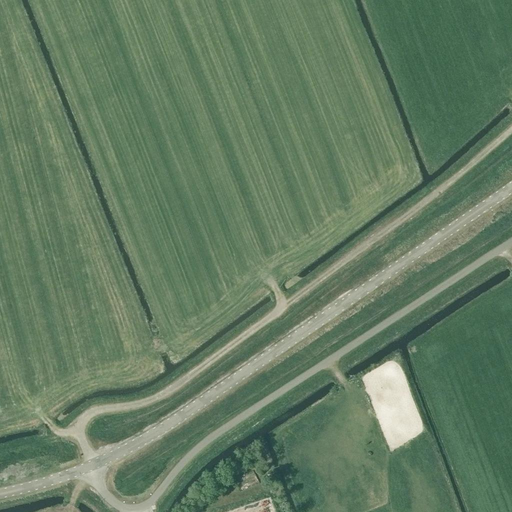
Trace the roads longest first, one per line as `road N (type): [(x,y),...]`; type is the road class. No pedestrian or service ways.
road 1 (unclassified): [(511,241),(220,429),(143,506),(109,501),(91,465)]
road 2 (tertiary): [(91,465),(162,429),(511,187)]
